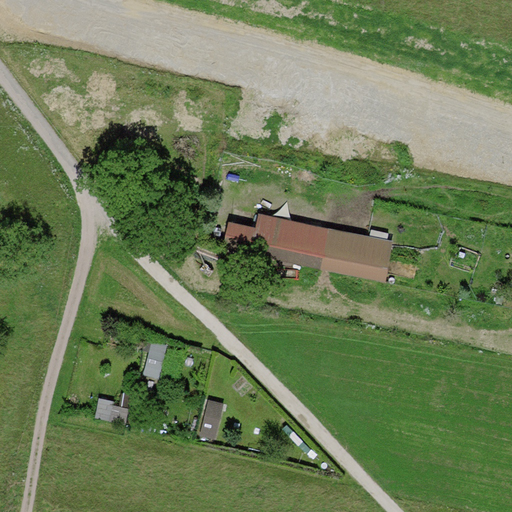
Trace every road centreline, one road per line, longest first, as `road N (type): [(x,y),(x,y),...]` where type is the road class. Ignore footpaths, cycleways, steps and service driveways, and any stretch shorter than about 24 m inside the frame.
road 1 (track): [(386,511),(138,237),(0,68)]
road 2 (primary): [(511,162),(0,32)]
road 3 (track): [(23,511),(76,262),(117,211)]
